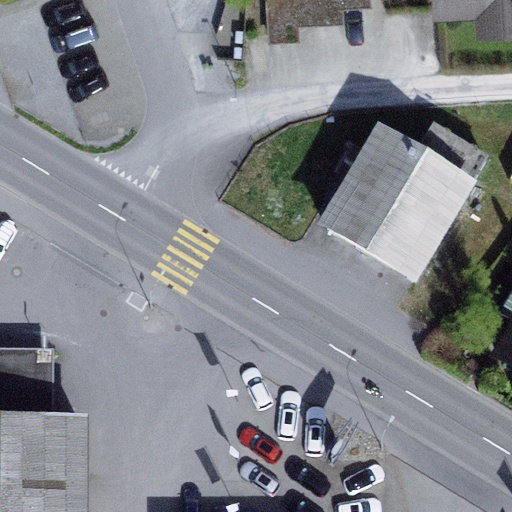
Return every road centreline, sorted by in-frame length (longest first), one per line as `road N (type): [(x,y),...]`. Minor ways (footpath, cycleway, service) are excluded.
road 1 (primary): [(511,458),(128,224)]
road 2 (residential): [(187,131),(213,116),(272,103),(511,88)]
road 3 (primary): [(128,224),(0,145)]
road 4 (residential): [(187,131),(140,0)]
